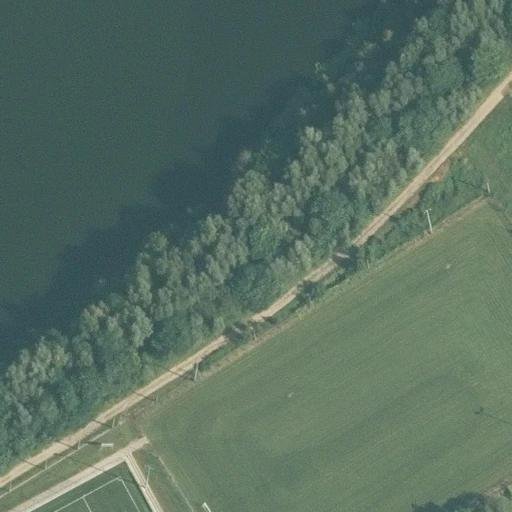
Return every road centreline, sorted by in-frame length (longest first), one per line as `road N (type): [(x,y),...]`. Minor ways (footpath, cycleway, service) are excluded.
road 1 (track): [(0,424),(130,350),(244,270),(325,199),(511,7)]
road 2 (track): [(0,479),(268,309),(362,236),(511,82)]
